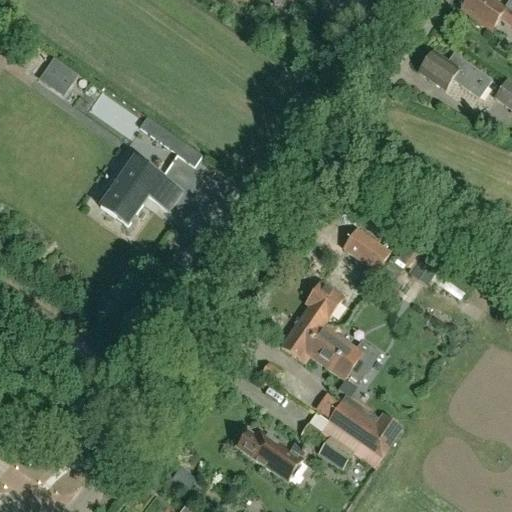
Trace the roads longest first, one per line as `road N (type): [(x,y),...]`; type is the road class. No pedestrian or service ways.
road 1 (tertiary): [(78,511),(432,0)]
road 2 (track): [(0,303),(159,399)]
